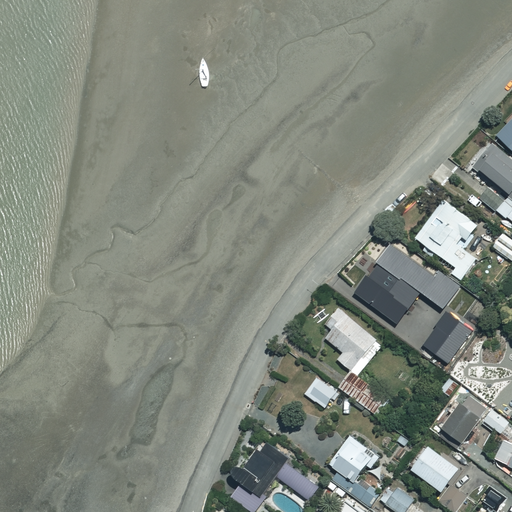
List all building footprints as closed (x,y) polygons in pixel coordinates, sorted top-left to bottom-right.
[(511,123),(499,137),(511,149),(511,123)] [(510,197),(511,198),(511,159),(495,145),(475,169),(510,197)] [(507,202),(490,189),(481,199),(498,213),(498,212),(508,219),(509,218),(511,220),(511,198),(510,197),(507,202)] [(480,227),(446,201),(418,238),(458,268),(454,274),(463,281),(479,260),(458,244),(464,237),(469,241),(480,227)] [(511,239),(505,234),(496,248),(511,259),(511,239)] [(358,295),(402,327),(425,295),(447,312),(464,289),(442,272),(437,278),(394,246),(358,295)] [(354,372),(360,377),(384,348),(379,344),(380,342),(340,310),(328,325),(335,331),(328,340),(345,354),(340,361),(354,372)] [(449,314),(426,346),(453,365),(476,333),(449,314)] [(483,401),(510,421),(511,417),(511,365),(478,340),(451,376),(470,390),(472,388),(485,398),(483,401)] [(341,388),(379,417),(391,401),(360,377),(354,372),(341,388)] [(338,392),(319,379),(308,396),(327,409),(338,392)] [(460,386),(452,380),(443,391),(451,397),(460,386)] [(490,410),(471,397),(464,407),(460,404),(453,414),(457,417),(442,438),(460,450),(464,445),(468,447),(486,422),(483,420),(490,410)] [(510,422),(494,411),(486,422),(502,433),(510,422)] [(383,459),(352,436),(332,465),(341,471),(334,481),(372,508),(382,494),(363,480),(372,468),(375,470),(383,459)] [(511,443),(506,440),(497,460),(511,467),(511,443)] [(293,461),(271,446),(265,454),(264,454),(250,473),(248,473),(246,472),(244,472),(242,472),(240,473),(239,475),(238,476),(238,478),(239,480),(239,481),(241,483),(242,484),(245,486),(247,487),(265,500),(267,497),(280,479),(290,466),(293,461)] [(464,473),(434,451),(417,474),(447,496),(454,487),(464,473)] [(322,490),(290,466),(280,479),(313,502),(322,490)] [(247,487),(245,486),(235,500),(251,511),(259,511),(269,498),(267,497),(265,500),(247,487)] [(459,511),(470,499),(454,487),(447,496),(442,503),(454,511),(459,511)] [(500,511),(509,500),(493,488),(483,502),(496,511),(500,511)] [(409,511),(417,501),(400,489),(388,506),(397,511),(409,511)]
